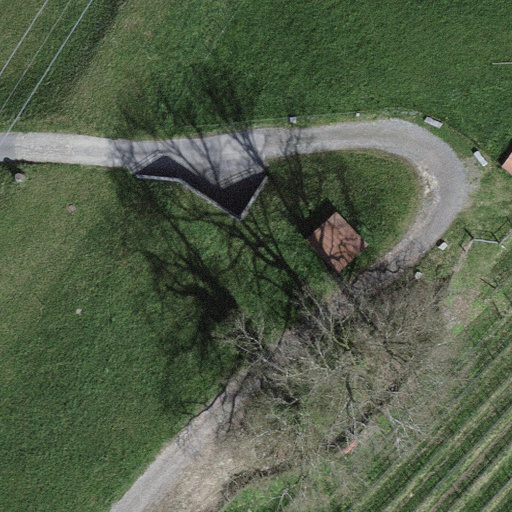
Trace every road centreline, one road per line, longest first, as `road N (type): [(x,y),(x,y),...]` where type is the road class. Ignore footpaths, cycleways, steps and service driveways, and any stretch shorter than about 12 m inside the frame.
road 1 (track): [(187,154),(400,137),(433,157),(448,186),(432,222),(408,248),(311,315),(128,511)]
road 2 (residential): [(0,146),(187,154)]
